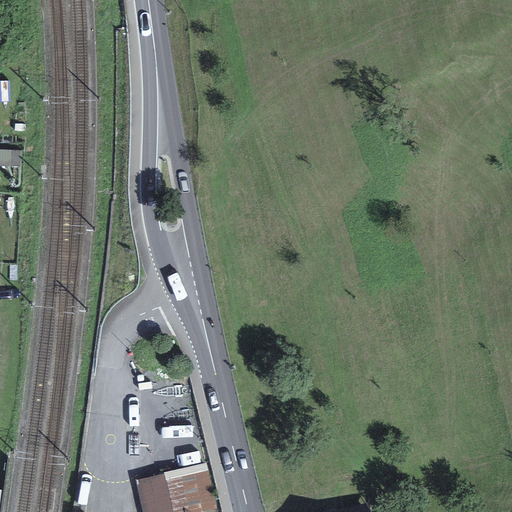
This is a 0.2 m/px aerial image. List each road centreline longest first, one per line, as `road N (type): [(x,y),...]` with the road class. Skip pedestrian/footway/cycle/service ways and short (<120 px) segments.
road 1 (primary): [(152,31),(150,219),(190,293)]
road 2 (primary): [(190,293),(191,220),(152,31)]
road 3 (primary): [(190,293),(247,511)]
